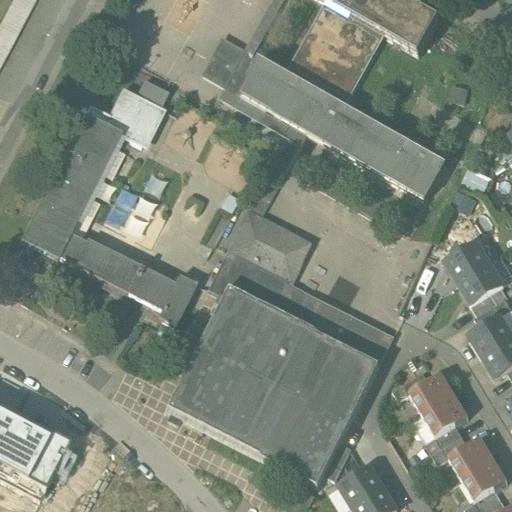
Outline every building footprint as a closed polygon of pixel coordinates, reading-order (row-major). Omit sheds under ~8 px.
[(15,0),(0,29),(0,73),(38,0),(15,0)] [(418,63),(439,25),(392,0),(310,0),(328,10),(288,83),(225,48),(205,84),(426,206),(445,171),(344,116),(383,44),(418,63)] [(160,115),(168,100),(144,87),(136,103),(160,115)] [(141,154),(160,115),(136,103),(122,96),(109,123),(89,113),(84,124),(120,142),(120,144),(141,154)] [(75,140),(21,250),(24,252),(21,257),(51,272),(54,266),(58,268),(59,266),(70,244),(120,144),(120,142),(84,124),(82,127),(66,120),(59,133),(75,140)] [(489,157),(478,152),(468,174),(478,179),(489,157)] [(312,253),(248,220),(209,296),(224,306),(165,418),(318,493),(325,481),(341,448),(395,343),(293,292),(312,253)] [(76,274),(73,279),(160,321),(175,291),(89,247),(87,250),(70,244),(59,266),(76,274)] [(457,288),(489,269),(477,248),(445,267),(457,288)] [(457,288),(471,311),(501,293),(503,292),(489,269),(457,288)] [(158,325),(175,333),(195,293),(178,284),(175,291),(160,321),(158,325)] [(471,311),(477,321),(505,304),(507,303),(501,293),(471,311)] [(474,324),(480,334),(500,321),(511,315),(505,304),(477,321),(474,324)] [(480,334),(468,341),(481,363),(511,344),(511,340),(500,321),(480,334)] [(511,344),(481,363),(494,385),(508,376),(511,373),(511,344)] [(409,400),(429,387),(423,377),(392,396),(398,406),(409,400)] [(454,402),(441,380),(429,387),(409,400),(422,421),(454,402)] [(454,402),(422,421),(435,443),(455,431),(468,423),(454,402)] [(68,451),(0,416),(0,474),(44,497),(68,451)] [(462,441),(455,431),(435,443),(425,450),(431,460),(462,441)] [(468,451),(462,441),(431,460),(437,470),(448,464),(468,451)] [(468,451),(448,464),(461,485),(493,466),(480,444),(468,451)] [(341,448),(325,481),(336,486),(351,454),(341,448)] [(493,466),(461,485),(474,507),(495,495),(507,488),(493,466)] [(371,472),(338,492),(350,511),(354,511),(384,494),(371,472)] [(394,511),(384,494),(354,511),(394,511)] [(490,511),(501,505),(495,495),(474,507),(467,511),(490,511)]
